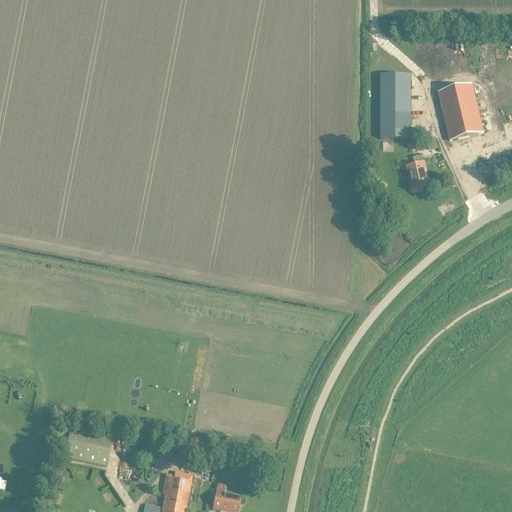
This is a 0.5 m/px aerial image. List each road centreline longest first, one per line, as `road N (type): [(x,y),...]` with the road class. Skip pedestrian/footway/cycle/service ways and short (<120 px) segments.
road 1 (unclassified): [(294,511),(338,366),(424,263),(511,200)]
road 2 (unknown): [(481,220),(427,85)]
